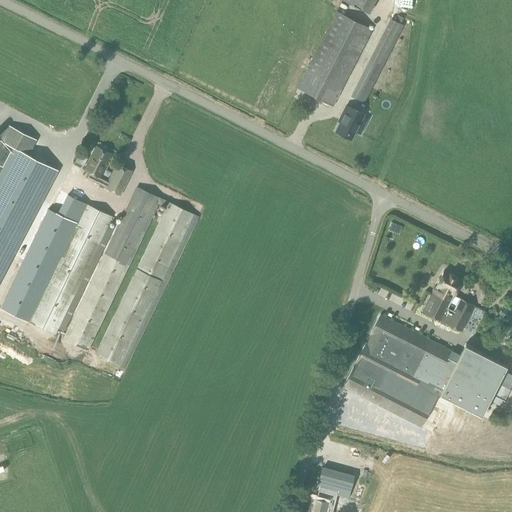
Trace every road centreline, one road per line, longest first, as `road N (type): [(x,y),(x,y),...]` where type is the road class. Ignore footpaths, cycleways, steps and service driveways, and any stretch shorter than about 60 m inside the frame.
road 1 (unclassified): [(384,196),(0,1)]
road 2 (unclassified): [(384,196),(290,511)]
road 3 (unclassified): [(511,260),(384,196)]
